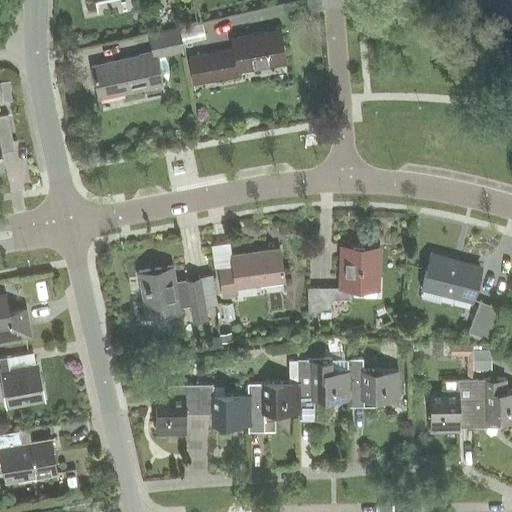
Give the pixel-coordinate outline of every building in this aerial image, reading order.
[(163,86),(157,58),(184,52),(178,27),(150,34),(154,53),(92,67),(100,101),(163,86)] [(194,84),(223,79),(240,76),(239,71),(286,63),(280,31),(232,39),(234,51),(189,58),(194,84)] [(9,80),(0,82),(2,92),(10,90),(9,80)] [(0,169),(3,169),(0,153),(0,143),(12,141),(7,115),(0,115),(0,169)] [(341,260),(340,288),(308,287),(307,311),(330,311),(330,298),(350,298),(351,289),(376,289),(378,246),(349,245),(349,260),(341,260)] [(238,287),(287,280),(282,248),(235,255),(236,266),(220,268),(224,296),(239,294),(238,287)] [(472,298),(480,268),(448,259),(448,257),(431,252),(422,284),(472,298)] [(145,317),(182,310),(181,306),(189,304),(192,321),(205,318),(198,278),(175,282),(172,267),(136,274),(145,317)] [(0,341),(31,336),(26,307),(9,310),(6,293),(0,294),(0,341)] [(480,300),(468,331),(491,340),(503,310),(480,300)] [(232,332),(220,335),(221,343),(233,341),(232,332)] [(219,336),(209,337),(210,348),(219,347),(219,336)] [(451,343),(451,355),(471,355),(471,343),(451,343)] [(491,349),(472,349),(473,370),(491,370),(491,349)] [(7,405),(42,399),(36,367),(9,372),(6,357),(0,358),(0,381),(3,381),(7,405)] [(289,385),(247,385),(247,432),(259,432),(259,411),(294,411),(294,418),(296,418),(296,359),(289,359),(289,385)] [(347,406),(347,359),(345,359),(346,372),(331,372),(331,359),(296,359),(296,418),(310,418),(309,399),(345,399),(345,406),(347,406)] [(362,359),(347,359),(347,406),(362,406),(362,398),(398,398),(398,370),(362,370),(362,359)] [(143,370),(143,384),(155,384),(155,370),(143,370)] [(511,390),(507,391),(507,378),(471,379),(472,426),(486,426),(486,420),(511,419),(511,390)] [(456,426),(472,426),(471,379),(454,379),(454,393),(427,393),(427,429),(457,429),(456,426)] [(196,385),(182,385),(168,385),(168,396),(156,396),(156,432),(185,432),(184,414),(197,414),(196,385)] [(210,385),(196,385),(197,414),(212,414),(212,425),(245,425),(245,432),(247,432),(247,385),(245,385),(245,396),(210,396),(210,385)] [(0,450),(6,482),(56,474),(49,439),(21,444),(18,431),(0,433),(0,450)]
